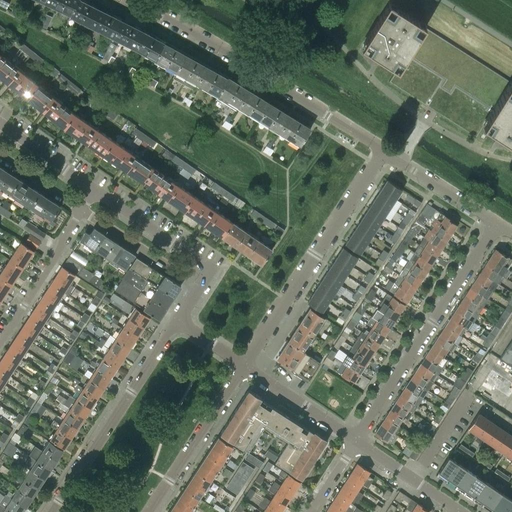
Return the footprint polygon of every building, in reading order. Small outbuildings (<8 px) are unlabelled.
[(0,0),(0,6),(6,9),(9,4),(0,0)] [(78,0),(51,0),(49,5),(71,15),(78,0)] [(71,16),(92,26),(100,10),(79,0),(78,0),(71,15),(71,16)] [(399,69),(427,26),(390,2),(362,42),(362,46),(399,69)] [(121,21),(100,10),(92,26),(113,37),(121,21)] [(113,37),(134,48),(143,32),(121,21),(113,37)] [(476,136),(484,124),(511,80),(486,64),(447,39),(443,37),(427,26),(399,69),(391,82),(476,136)] [(164,44),(143,32),(134,48),(155,59),(164,44)] [(87,51),(91,53),(94,47),(92,46),(94,43),(86,39),(82,48),(87,51)] [(155,59),(176,71),(185,55),(164,44),(155,59)] [(108,61),(108,62),(112,64),(114,58),(111,56),(112,54),(106,51),(103,58),(108,61)] [(0,54),(0,77),(26,98),(38,84),(0,54)] [(185,55),(176,71),(197,83),(206,67),(185,55)] [(47,72),(54,78),(59,72),(52,67),(47,72)] [(197,83),(219,95),(228,78),(227,79),(206,67),(197,83)] [(151,85),(154,87),(157,81),(150,77),(147,82),(151,85)] [(220,94),(239,106),(249,91),(228,78),(219,95),(220,94)] [(511,80),(484,124),(511,142),(511,80)] [(45,114),(64,128),(75,114),(38,84),(26,98),(45,114)] [(239,106),(260,119),(269,104),(249,91),(239,106)] [(260,119),(280,132),(290,117),(269,104),(260,119)] [(64,128),(103,155),(113,140),(75,114),(64,128)] [(222,125),(225,128),(229,122),(231,118),(227,116),(222,125)] [(311,130),(290,117),(280,132),(301,145),(311,130)] [(103,155),(142,182),(153,167),(113,140),(103,155)] [(167,157),(171,152),(166,149),(163,154),(167,157)] [(54,215),(60,206),(0,166),(0,188),(53,223),(57,217),(54,215)] [(142,182),(182,209),(192,194),(153,167),(142,182)] [(387,180),(381,189),(396,199),(402,190),(387,180)] [(375,198),(390,208),(396,199),(381,189),(375,198)] [(182,209),(221,236),(231,221),(192,194),(182,209)] [(227,202),(222,198),(219,203),(224,206),(227,202)] [(375,198),(369,208),(384,217),(390,208),(375,198)] [(445,216),(427,204),(420,213),(428,218),(433,222),(451,233),(454,229),(455,229),(457,227),(456,226),(456,225),(451,222),(452,221),(445,216)] [(0,213),(8,218),(12,213),(0,205),(0,213)] [(369,208),(363,217),(378,226),(384,217),(369,208)] [(420,213),(416,220),(424,225),(428,218),(420,213)] [(378,226),(363,217),(357,226),(372,236),(378,226)] [(18,225),(23,228),(27,222),(22,218),(18,225)] [(416,220),(411,228),(418,233),(424,225),(416,220)] [(221,236),(262,264),(272,248),(231,221),(221,236)] [(27,222),(23,228),(42,240),(46,234),(27,222)] [(449,236),(451,233),(433,222),(431,224),(433,226),(430,230),(447,241),(449,238),(449,236)] [(284,230),(278,226),(274,231),(281,235),(284,230)] [(357,226),(351,235),(366,245),(372,236),(357,226)] [(411,228),(406,236),(411,239),(416,232),(418,233),(411,228)] [(89,235),(85,232),(79,242),(94,252),(96,249),(105,235),(95,229),(91,234),(90,234),(89,235)] [(447,241),(430,230),(429,229),(424,236),(441,248),(444,244),(445,244),(447,241)] [(41,242),(30,234),(25,241),(36,248),(41,242)] [(115,242),(105,235),(96,249),(106,256),(115,242)] [(366,245),(351,235),(345,244),(360,254),(366,245)] [(406,236),(401,243),(406,247),(411,239),(406,236)] [(439,252),(441,248),(424,236),(423,237),(424,238),(419,244),(437,256),(439,253),(439,252)] [(113,266),(124,249),(115,242),(106,256),(111,259),(109,263),(113,266)] [(16,247),(14,250),(28,260),(34,251),(21,243),(18,248),(16,247)] [(401,243),(396,251),(401,254),(406,247),(401,243)] [(419,244),(414,252),(431,263),(434,260),(435,260),(437,256),(419,244)] [(343,247),(337,257),(352,266),(358,257),(343,247)] [(135,256),(124,249),(113,266),(118,269),(120,265),(126,269),(135,256)] [(511,261),(511,259),(508,257),(496,249),(495,250),(494,250),(492,252),(493,253),(490,257),(506,267),(507,269),(508,268),(511,261)] [(23,268),(28,260),(14,250),(12,254),(14,255),(10,260),(23,268)] [(396,251),(391,258),(396,262),(401,254),(396,251)] [(429,267),(431,263),(414,252),(409,260),(427,272),(430,268),(429,267)] [(80,262),(69,255),(67,259),(77,266),(80,262)] [(337,257),(331,266),(346,275),(352,266),(337,257)] [(507,269),(506,267),(490,257),(488,261),(487,261),(485,264),(504,276),(509,269),(508,268),(507,269)] [(135,273),(142,261),(137,258),(129,269),(135,273)] [(391,270),(396,262),(391,258),(386,266),(391,270)] [(77,266),(67,259),(63,265),(74,272),(77,266)] [(5,264),(3,267),(17,277),(23,268),(10,260),(7,266),(5,264)] [(409,260),(404,267),(421,279),(424,275),(425,275),(427,272),(409,260)] [(142,261),(135,273),(141,276),(148,265),(142,261)] [(483,269),(480,273),(496,282),(498,284),(499,284),(504,276),(485,264),(482,267),(483,269)] [(148,280),(158,287),(165,277),(148,265),(141,276),(147,281),(148,280)] [(79,275),(83,269),(77,266),(74,272),(79,275)] [(340,285),(346,275),(331,266),(325,275),(340,285)] [(383,270),(381,273),(386,277),(388,273),(391,270),(386,266),(383,270)] [(0,277),(12,285),(17,277),(3,267),(1,271),(3,272),(0,275),(0,277)] [(63,267),(57,276),(71,285),(73,282),(72,281),(75,275),(63,267)] [(84,267),(83,269),(79,275),(89,282),(93,276),(94,274),(93,274),(95,272),(87,267),(86,269),(84,267)] [(419,283),(421,279),(404,267),(399,275),(404,279),(417,287),(419,284),(419,283)] [(123,280),(166,308),(173,297),(158,287),(148,280),(147,281),(141,276),(135,273),(129,269),(123,280)] [(498,284),(496,282),(480,273),(478,276),(477,276),(475,279),(493,291),(498,284)] [(325,275),(319,284),(334,294),(340,285),(325,275)] [(57,276),(51,284),(64,292),(67,287),(69,288),(71,285),(57,276)] [(102,282),(93,276),(89,282),(98,288),(101,283),(102,282)] [(158,287),(173,297),(180,286),(179,284),(166,276),(165,277),(158,287)] [(12,285),(0,277),(0,289),(6,293),(12,285)] [(417,287),(404,279),(402,282),(399,280),(396,284),(411,294),(414,290),(415,290),(417,287)] [(471,287),(486,297),(488,299),(493,291),(475,279),(472,283),(473,284),(471,287)] [(143,309),(159,319),(166,308),(123,280),(116,290),(144,309),(143,309)] [(409,297),(411,294),(396,284),(394,283),(389,291),(394,294),(394,293),(406,301),(407,301),(408,301),(410,298),(409,297)] [(51,284),(46,292),(60,302),(63,303),(68,295),(64,292),(51,284)] [(319,284),(313,293),(328,303),(334,294),(319,284)] [(488,299),(486,297),(471,287),(468,291),(467,291),(465,294),(483,306),(488,299)] [(46,292),(41,301),(53,309),(56,304),(58,305),(60,302),(46,292)] [(110,298),(115,301),(118,297),(113,293),(110,298)] [(328,303),(313,293),(307,302),(322,312),(328,303)] [(392,297),(387,294),(382,301),(399,312),(402,308),(403,309),(405,306),(404,305),(405,304),(393,296),(392,297)] [(463,299),(461,303),(476,313),(478,314),(483,306),(465,294),(463,297),(463,299)] [(41,301),(35,309),(49,318),(51,315),(50,314),(53,309),(41,301)] [(397,317),(399,312),(382,301),(379,305),(382,307),(383,306),(385,307),(382,312),(395,321),(397,318),(397,317)] [(478,314),(476,313),(461,303),(458,306),(457,306),(455,309),(474,322),(479,314),(478,314)] [(90,316),(92,312),(85,307),(82,312),(84,313),(84,312),(90,316)] [(361,315),(364,311),(359,307),(356,312),(361,315)] [(129,319),(143,328),(150,317),(136,308),(129,319)] [(311,308),(299,325),(316,336),(327,319),(311,308)] [(35,309),(30,317),(42,326),(46,321),(47,322),(49,318),(35,309)] [(395,321),(382,312),(377,309),(372,316),(389,327),(391,324),(393,324),(395,321)] [(453,314),(451,318),(466,328),(469,330),(474,322),(455,309),(453,313),(453,314)] [(505,321),(510,313),(505,310),(500,317),(505,321)] [(337,321),(342,324),(348,315),(342,312),(337,321)] [(82,328),(87,320),(82,316),(77,324),(82,328)] [(387,331),(389,327),(372,316),(367,324),(372,327),(385,336),(388,332),(387,331)] [(30,317),(24,326),(38,335),(41,332),(39,331),(42,326),(30,317)] [(500,328),(505,321),(500,317),(495,325),(500,328)] [(461,336),(466,328),(451,318),(448,322),(447,322),(445,325),(461,336)] [(123,329),(136,338),(143,328),(129,319),(123,329)] [(351,330),(354,327),(348,323),(346,327),(343,331),(349,334),(351,330)] [(73,329),(71,333),(76,336),(79,333),(82,328),(77,324),(73,329)] [(305,353),(316,336),(299,325),(289,342),(305,353)] [(443,330),(441,332),(456,343),(458,340),(460,342),(463,337),(461,336),(445,325),(442,328),(443,330)] [(498,332),(500,328),(495,325),(490,333),(495,336),(498,332)] [(24,326),(19,334),(31,342),(34,337),(36,338),(38,335),(24,326)] [(372,327),(369,331),(367,329),(364,333),(379,343),(382,339),(383,339),(385,336),(372,327)] [(116,339),(130,348),(136,338),(123,329),(116,339)] [(343,331),(339,338),(344,341),(346,338),(349,334),(343,331)] [(379,343),(364,333),(362,332),(357,339),(375,351),(378,347),(377,346),(379,343)] [(456,343),(441,332),(438,337),(437,337),(435,340),(448,349),(453,352),(457,344),(456,343)] [(480,337),(484,340),(490,344),(492,340),(495,336),(490,333),(489,332),(486,337),(482,334),(480,337)] [(71,345),(76,336),(71,333),(69,336),(67,335),(64,340),(71,345)] [(19,334),(13,343),(27,352),(30,348),(28,347),(31,342),(19,334)] [(330,346),(335,339),(328,335),(324,341),(330,346)] [(99,342),(103,345),(105,341),(98,336),(96,339),(99,342)] [(344,342),(344,341),(339,338),(334,346),(338,349),(342,342),(344,342)] [(511,338),(499,358),(511,366),(511,338)] [(110,349),(123,358),(130,348),(116,339),(110,349)] [(357,339),(352,346),(369,358),(372,354),(373,354),(375,351),(357,339)] [(433,345),(430,349),(445,359),(446,359),(448,356),(444,354),(448,349),(435,340),(433,343),(433,345)] [(330,346),(324,341),(321,345),(328,349),(330,346)] [(305,353),(289,342),(278,359),(293,369),(291,372),(307,382),(320,363),(305,353)] [(8,351),(20,359),(26,363),(29,357),(32,359),(34,356),(27,352),(13,343),(8,351)] [(367,361),(369,358),(352,346),(347,354),(365,366),(367,363),(367,361)] [(480,348),(475,355),(480,359),(485,351),(480,348)] [(103,359),(116,368),(123,358),(110,349),(103,359)] [(446,359),(445,359),(430,349),(428,353),(427,353),(424,356),(442,368),(448,360),(446,359)] [(8,351),(2,359),(16,368),(18,365),(17,364),(20,359),(8,351)] [(83,360),(76,355),(69,351),(63,361),(76,370),(83,360)] [(347,354),(342,361),(359,373),(362,369),(363,369),(365,366),(347,354)] [(475,367),(480,359),(475,355),(469,364),(475,367)] [(420,364),(436,374),(438,375),(442,368),(424,356),(422,359),(423,360),(420,364)] [(97,369),(110,378),(116,368),(103,359),(100,364),(96,361),(95,362),(93,361),(92,361),(88,358),(86,362),(90,365),(95,368),(97,369)] [(2,359),(0,362),(0,369),(9,376),(12,371),(14,372),(16,368),(2,359)] [(357,376),(359,373),(342,361),(336,371),(341,374),(349,379),(350,377),(354,380),(355,380),(356,380),(358,378),(357,376)] [(438,375),(436,374),(420,364),(418,368),(416,368),(414,371),(432,383),(438,375)] [(90,379),(103,388),(110,378),(97,369),(95,368),(92,373),(94,374),(90,379)] [(0,369),(0,381),(5,385),(8,382),(6,381),(9,376),(0,369)] [(413,376),(410,379),(426,390),(427,391),(432,383),(414,371),(412,375),(413,376)] [(465,382),(470,375),(464,371),(460,379),(465,382)] [(460,390),(462,386),(465,382),(460,379),(457,377),(452,385),(454,386),(460,390)] [(83,389),(97,398),(103,388),(90,379),(83,389)] [(427,391),(426,390),(410,379),(408,383),(407,383),(405,386),(418,395),(421,390),(425,394),(427,391)] [(48,395),(55,384),(50,381),(43,391),(48,395)] [(400,395),(416,405),(417,406),(423,398),(418,395),(405,386),(402,389),(403,391),(400,395)] [(460,390),(454,386),(449,394),(455,398),(460,390)] [(77,399),(90,408),(97,398),(83,389),(77,399)] [(302,480),(327,440),(314,432),(313,433),(261,399),(261,398),(248,389),(220,434),(248,452),(264,427),(288,442),(274,462),(302,480)] [(43,391),(36,402),(41,404),(47,394),(43,391)] [(449,406),(455,398),(449,394),(444,402),(449,406)] [(64,405),(84,418),(90,408),(77,399),(70,395),(66,401),(64,405)] [(417,406),(416,405),(400,395),(398,398),(397,398),(395,401),(413,413),(417,406)] [(391,410),(406,420),(408,421),(413,413),(395,401),(392,405),(393,406),(391,410)] [(41,404),(36,402),(30,411),(35,414),(41,404)] [(64,420),(77,428),(84,418),(64,405),(62,408),(68,412),(64,420)] [(384,417),(398,426),(401,421),(404,423),(406,420),(391,410),(388,414),(387,414),(384,417)] [(35,414),(30,411),(23,422),(28,425),(35,414)] [(477,435),(487,420),(478,414),(479,413),(478,413),(468,429),(477,435)] [(383,422),(381,425),(396,435),(401,428),(398,426),(384,417),(382,420),(383,422)] [(57,429),(71,438),(77,428),(64,420),(61,424),(53,420),(50,424),(57,429)] [(496,426),(487,420),(477,435),(486,441),(496,426)] [(27,427),(22,424),(16,433),(15,433),(17,434),(21,437),(27,427)] [(1,436),(6,440),(9,436),(8,435),(11,431),(3,425),(0,429),(0,431),(3,433),(1,436)] [(396,435),(381,425),(377,430),(376,430),(374,432),(375,433),(375,434),(392,445),(397,436),(396,435)] [(505,432),(496,426),(486,441),(495,447),(505,432)] [(71,438),(57,429),(51,439),(64,448),(71,438)] [(511,440),(511,436),(505,432),(495,447),(504,453),(511,440)] [(17,443),(21,437),(17,434),(15,433),(9,442),(14,446),(16,442),(17,443)] [(218,436),(207,453),(222,463),(233,446),(218,436)] [(57,460),(63,451),(48,441),(42,451),(57,460)] [(14,446),(9,442),(3,452),(9,456),(13,451),(12,449),(14,446)] [(458,447),(465,452),(468,449),(461,444),(458,447)] [(420,451),(414,447),(408,456),(414,460),(420,451)] [(51,470),(57,460),(42,451),(36,460),(51,470)] [(268,457),(274,462),(278,456),(271,452),(268,457)] [(207,453),(195,470),(210,480),(222,463),(207,453)] [(259,468),(263,462),(248,453),(244,458),(259,468)] [(436,475),(445,481),(457,463),(448,457),(440,468),(436,475)] [(229,459),(226,464),(234,469),(237,465),(229,459)] [(45,479),(51,470),(36,460),(30,469),(45,479)] [(243,461),(226,487),(237,495),(254,469),(243,461)] [(466,469),(457,463),(445,481),(453,487),(466,469)] [(373,479),(367,475),(369,472),(356,464),(351,472),(367,482),(370,484),(373,479)] [(225,468),(222,473),(228,477),(232,472),(225,468)] [(38,488),(45,479),(30,469),(26,475),(20,471),(18,475),(38,488)] [(453,487),(462,493),(475,475),(466,469),(453,487)] [(195,470),(184,488),(199,497),(210,480),(195,470)] [(297,486),(300,482),(281,470),(278,475),(285,479),(283,483),(296,491),(298,488),(297,486)] [(370,484),(367,482),(351,472),(349,476),(347,476),(345,479),(359,488),(361,484),(368,488),(370,484)] [(38,488),(18,475),(17,475),(14,479),(21,483),(17,488),(32,498),(38,488)] [(484,481),(475,475),(462,493),(471,499),(484,481)] [(344,484),(341,487),(360,500),(363,495),(357,490),(359,488),(345,479),(343,482),(344,484)] [(296,491),(283,483),(281,486),(274,481),(271,486),(290,498),(292,494),(293,494),(296,491)] [(471,499),(480,505),(493,487),(484,481),(471,499)] [(287,502),(290,498),(271,486),(268,490),(275,495),(273,498),(286,506),(288,503),(287,502)] [(335,494),(355,507),(355,506),(349,502),(352,499),(358,503),(360,500),(341,487),(339,491),(337,491),(335,494)] [(502,493),(493,487),(480,505),(489,511),(502,493)] [(26,507),(32,498),(17,488),(14,494),(8,491),(6,495),(26,507)] [(184,488),(173,505),(184,511),(189,511),(199,497),(184,488)] [(399,491),(394,498),(400,502),(405,494),(399,491)] [(489,511),(490,511),(501,511),(510,499),(502,493),(489,511)] [(22,511),(26,507),(6,495),(5,494),(0,501),(0,504),(12,511),(22,511)] [(331,503),(345,511),(351,511),(355,507),(335,494),(333,498),(334,499),(331,503)] [(208,495),(205,500),(210,504),(214,498),(208,495)] [(286,506),(273,498),(271,501),(264,497),(261,501),(278,511),(280,511),(282,509),(284,509),(286,506)] [(511,511),(511,500),(510,499),(501,511),(511,511)] [(423,508),(413,501),(411,500),(408,504),(409,504),(406,509),(410,511),(409,511),(425,511),(422,510),(423,508)] [(278,511),(261,501),(259,505),(265,510),(263,511),(278,511)] [(345,511),(331,503),(329,506),(327,506),(325,510),(328,511),(345,511)]
